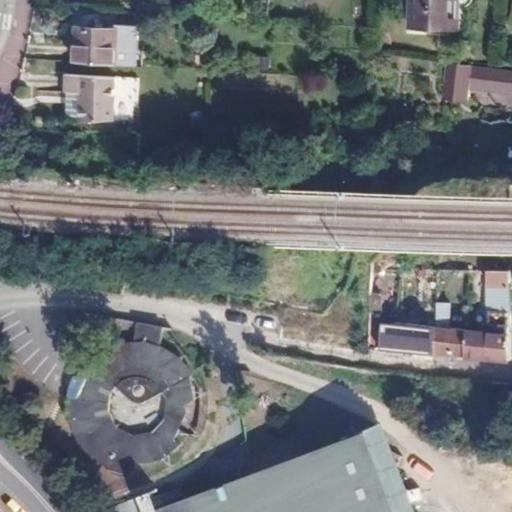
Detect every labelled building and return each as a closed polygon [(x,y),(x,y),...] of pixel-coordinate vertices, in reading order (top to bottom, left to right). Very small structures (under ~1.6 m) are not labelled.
[(416,0),(416,24),(453,25),(453,0),(416,0)] [(78,24),(76,63),(114,65),(117,26),(78,24)] [(433,80),(482,86),(484,65),(435,59),(433,80)] [(482,86),(511,90),(511,68),(484,65),(482,86)] [(84,95),(83,125),(116,123),(119,78),(69,76),(68,94),(84,95)] [(68,94),(67,126),(83,125),(84,95),(68,94)] [(511,326),(511,314),(511,272),(494,272),(492,326),(511,326)] [(380,350),(390,351),(392,327),(382,326),(380,350)] [(402,351),(434,354),(435,330),(392,327),(390,351),(402,351)] [(434,354),(468,356),(468,332),(435,330),(434,354)] [(475,357),(511,359),(511,335),(468,332),(468,356),(475,357)] [(147,407),(184,378),(179,371),(174,368),(167,362),(158,357),(148,354),(136,353),(127,354),(118,356),(107,360),(99,365),(93,358),(85,365),(78,374),(72,384),(68,396),(66,409),(67,420),(69,432),(74,445),(81,457),(89,464),(97,471),(104,475),(122,482),(126,466),(135,467),(146,466),(158,462),(168,456),(153,437),(149,439),(141,442),(133,442),(126,441),(120,438),(114,434),(109,426),(107,421),(106,412),(107,403),(111,396),(117,390),(131,408),(135,409),(139,410),(143,409),(147,407)] [(405,511),(371,430),(178,511),(405,511)] [(148,511),(141,494),(126,500),(130,511),(148,511)]
